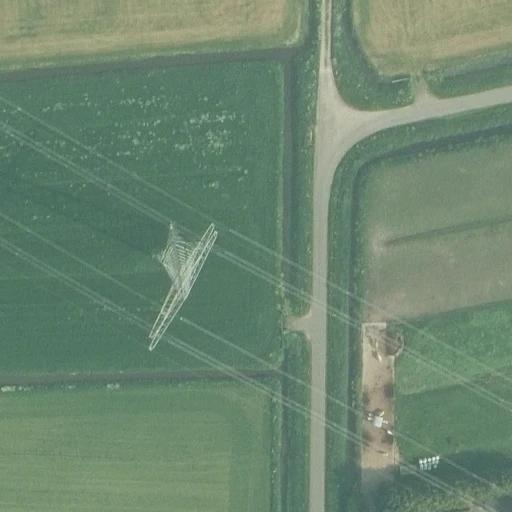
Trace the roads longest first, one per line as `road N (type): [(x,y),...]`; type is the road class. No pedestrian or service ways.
road 1 (unclassified): [(319,511),(321,185),(335,146),(349,134)]
road 2 (unclassified): [(349,134),(382,119),(511,92)]
road 3 (unclassified): [(349,134),(326,102),(327,0)]
